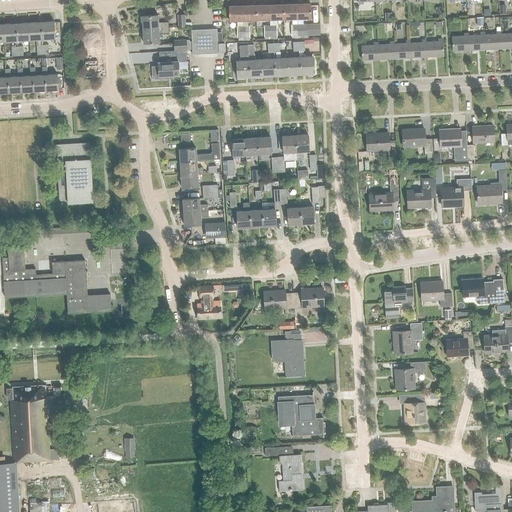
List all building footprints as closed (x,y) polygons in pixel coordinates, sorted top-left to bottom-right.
[(270,19),(284,19),(283,4),(269,5),(270,19)] [(297,4),(283,4),(284,19),(297,19),(297,4)] [(310,4),(297,4),(297,19),(311,18),(310,4)] [(243,20),(256,20),(256,5),(242,6),(243,20)] [(269,5),(256,5),(256,20),(270,19),(269,5)] [(243,20),(242,6),(228,6),(229,21),(237,21),(237,27),(238,38),(244,37),(243,27),(243,20)] [(142,16),(142,30),(168,28),(168,22),(158,23),(157,15),(142,16)] [(54,21),(41,22),(42,39),(55,38),(54,21)] [(41,22),(28,23),(29,39),(42,39),(41,22)] [(28,23),(15,24),(16,40),(29,39),(28,23)] [(4,41),(16,40),(15,24),(3,24),(4,41)] [(307,24),(297,25),(298,35),(308,34),(307,24)] [(168,28),(142,30),(143,43),(159,42),(158,34),(168,34),(168,28)] [(484,33),(483,33),(484,50),(500,49),(499,32),(496,32),(496,35),(484,35),(484,33)] [(499,32),(500,49),(511,48),(511,33),(501,34),(500,32),(499,32)] [(468,51),(484,50),(483,33),(480,33),(480,35),(468,36),(468,34),(467,34),(468,51)] [(453,51),(468,51),(467,34),(464,34),(464,36),(452,37),(453,51)] [(425,40),(426,57),(443,56),(442,39),(438,39),(438,42),(426,42),(426,40),(425,40)] [(186,50),(185,40),(179,41),(179,43),(173,44),(174,51),(186,50)] [(410,41),(409,41),(410,58),(426,57),(425,40),(422,40),(422,42),(410,43),(410,41)] [(394,59),(410,58),(409,41),(406,41),(406,43),(394,44),(394,42),(393,42),(394,59)] [(312,57),(303,57),(303,51),(305,51),(304,42),(298,42),(298,51),(299,51),(299,57),(300,74),(313,73),(312,57)] [(378,60),(394,59),(393,42),(390,42),(390,44),(378,45),(378,43),(377,43),(378,60)] [(362,60),(378,60),(377,43),(373,43),(374,45),(361,46),(362,60)] [(249,77),(248,60),(247,45),(242,46),(243,61),(236,61),(237,78),(249,77)] [(247,45),(248,60),(249,77),(262,76),(261,60),(254,60),(253,54),(253,45),(247,45)] [(159,77),(178,75),(178,62),(187,62),(186,54),(171,55),(172,62),(158,62),(158,67),(151,67),(151,68),(152,68),(152,75),(158,75),(159,77)] [(299,57),(286,58),(287,75),(300,74),(299,57)] [(274,76),(287,75),(286,58),(273,59),(274,76)] [(262,76),(274,76),(273,59),(261,60),(262,76)] [(42,67),(43,75),(44,75),(45,91),(58,90),(57,74),(47,75),(47,67),(42,67)] [(32,91),(31,76),(23,76),(22,68),(18,69),(18,76),(18,77),(19,76),(20,92),(32,91)] [(45,91),(44,75),(43,75),(35,76),(35,68),(30,68),(31,76),(32,91),(45,91)] [(20,92),(19,76),(18,77),(18,76),(10,77),(10,69),(5,69),(5,77),(7,77),(8,93),(20,92)] [(511,143),(511,124),(506,125),(507,134),(500,134),(501,145),(511,143)] [(493,141),(492,125),(472,127),(473,142),(493,141)] [(461,159),(467,159),(466,144),(460,144),(459,127),(458,127),(458,129),(441,130),(441,128),(439,128),(440,138),(433,138),(434,150),(441,150),(441,146),(454,145),(454,160),(461,159)] [(432,164),(431,139),(425,139),(424,129),(402,130),(403,146),(424,145),(424,153),(427,153),(427,164),(432,164)] [(396,168),(394,141),(388,141),(387,131),(367,132),(368,153),(387,151),(388,161),(389,161),(389,169),(396,168)] [(180,134),(181,143),(190,142),(190,133),(180,134)] [(303,160),(302,151),(309,151),(308,134),(294,135),(295,152),(296,152),(297,161),(303,160)] [(283,152),(295,152),(294,135),(282,136),(283,152)] [(270,137),(256,138),(257,154),(271,153),(270,137)] [(233,156),(245,155),(244,138),(231,139),(233,156)] [(245,155),(257,154),(256,138),(244,138),(245,155)] [(93,202),(91,159),(88,159),(88,142),(56,144),(59,199),(68,198),(68,203),(93,202)] [(179,149),(180,162),(196,161),(220,159),(219,143),(211,144),(212,152),(210,154),(196,155),(195,148),(179,149)] [(473,144),(466,144),(467,159),(468,159),(468,164),(474,164),(474,159),(473,144)] [(284,157),(277,157),(278,172),(285,172),(284,157)] [(197,168),(196,161),(180,162),(180,175),(197,173),(197,174),(203,174),(202,168),(197,168)] [(309,175),(309,167),(299,167),(300,176),(309,175)] [(501,202),(500,190),(506,190),(505,170),(497,170),(498,182),(490,183),(490,186),(476,187),(477,204),(501,202)] [(392,211),(391,202),(398,201),(397,179),(396,171),(389,171),(390,191),(370,192),(371,212),(392,211)] [(197,173),(180,175),(181,187),(198,186),(197,174),(197,173)] [(429,208),(429,198),(436,198),(435,179),(435,178),(421,179),(422,189),(408,189),(409,209),(429,208)] [(463,206),(462,190),(471,190),(470,179),(456,180),(457,188),(440,189),(441,206),(463,206)] [(204,198),(218,197),(223,197),(222,189),(218,190),(218,191),(203,192),(204,198)] [(274,203),(269,203),(269,209),(262,210),(263,227),(276,226),(275,205),(280,205),(279,190),(274,190),(274,203)] [(182,199),(183,212),(208,211),(207,205),(199,205),(199,198),(182,199)] [(250,227),(249,211),(249,203),(243,203),(244,211),(237,211),(238,228),(250,227)] [(249,203),(249,211),(250,227),(263,227),(262,210),(250,211),(249,203)] [(299,207),(299,208),(300,224),(314,223),(313,207),(306,207),(306,203),(300,203),(300,207),(299,207)] [(300,224),(299,208),(299,207),(287,208),(288,225),(300,224)] [(208,211),(183,212),(184,225),(201,224),(200,217),(208,217),(208,211)] [(206,238),(225,236),(224,222),(205,223),(206,238)] [(34,235),(106,231),(106,225),(34,229),(34,235)] [(111,311),(110,294),(87,295),(85,260),(51,262),(52,274),(36,275),(35,269),(25,269),(24,246),(8,247),(8,257),(3,257),(4,297),(67,294),(68,313),(111,311)] [(483,279),(461,280),(463,297),(475,296),(476,302),(478,304),(504,302),(502,279),(493,280),(493,282),(483,282),(483,279)] [(452,305),(451,293),(443,293),(442,281),(420,283),(422,300),(440,299),(441,306),(452,305)] [(220,317),(219,301),(212,301),(212,297),(213,297),(212,286),(199,287),(200,298),(201,298),(201,301),(202,300),(202,303),(197,304),(198,318),(220,317)] [(392,289),(384,290),(385,318),(399,317),(398,307),(410,306),(410,302),(413,302),(412,289),(406,289),(406,288),(405,288),(404,286),(392,287),(392,289)] [(292,294),(293,308),(294,308),(294,316),(308,315),(307,305),(323,305),(322,287),(301,288),(302,293),(292,294)] [(285,308),(293,308),(292,294),(284,294),(284,288),(263,289),(264,307),(285,306),(285,308)] [(506,353),(505,343),(511,342),(511,339),(511,326),(511,319),(504,320),(504,327),(504,330),(491,330),(491,334),(484,334),(486,354),(506,353)] [(279,330),(294,329),(294,321),(279,322),(279,330)] [(411,352),(410,340),(417,340),(416,331),(421,331),(420,323),(409,324),(410,331),(393,331),(393,353),(411,352)] [(468,355),(467,345),(473,345),(472,332),(462,332),(463,338),(445,340),(447,357),(468,355)] [(231,341),(236,345),(241,339),(236,335),(231,341)] [(301,362),(300,349),(302,349),(301,340),(300,340),(287,341),(272,341),(273,361),(274,361),(285,360),(286,377),(303,376),(302,362),(301,362)] [(414,388),(413,374),(425,373),(424,362),(410,363),(411,368),(395,369),(396,389),(414,388)] [(56,459),(55,449),(47,449),(44,385),(12,387),(12,399),(10,399),(13,461),(56,459)] [(323,437),(324,437),(322,418),(311,418),(311,406),(314,405),(313,392),(312,392),(312,395),(277,396),(278,404),(278,403),(281,403),(283,424),(294,424),(294,435),(291,435),(291,436),(323,434),(323,437)] [(424,394),(409,395),(409,403),(405,403),(405,423),(424,423),(423,410),(425,410),(424,394)] [(124,438),(124,452),(135,451),(134,438),(124,438)] [(264,448),(265,456),(276,455),(275,447),(264,448)] [(103,457),(118,461),(120,454),(105,449),(103,457)] [(278,491),(291,491),(291,489),(301,489),(300,474),(301,474),(300,462),(301,462),(300,454),(279,455),(280,463),(282,463),(283,480),(278,480),(278,491)] [(0,511),(17,511),(14,464),(5,465),(0,465),(0,511)] [(95,478),(94,469),(84,470),(84,479),(95,478)] [(500,511),(500,509),(503,509),(501,484),(495,484),(495,493),(481,494),(481,492),(474,493),(475,511),(486,510),(486,511),(500,511)] [(449,511),(449,504),(454,503),(453,486),(436,487),(437,500),(412,502),(413,511),(409,511),(449,511)] [(31,511),(45,511),(50,511),(50,498),(31,498),(31,511)] [(368,511),(361,511),(358,511),(394,511),(396,511),(395,502),(387,503),(388,505),(367,506),(368,511)]
